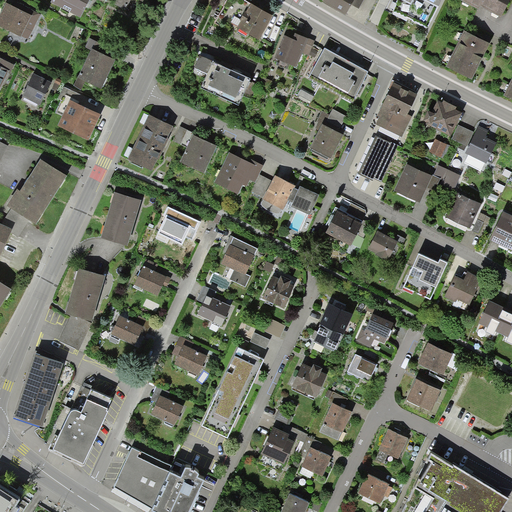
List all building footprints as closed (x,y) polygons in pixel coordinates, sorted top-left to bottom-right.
[(53,0),(52,3),(81,18),(90,0),(53,0)] [(132,0),(135,0),(143,3),(144,0),(106,0),(128,10),(132,0)] [(360,8),(364,0),(326,0),(325,3),(345,15),(352,4),(360,8)] [(391,0),(387,10),(429,31),(443,0),(391,0)] [(501,18),(510,0),(463,0),(462,3),(479,12),(481,8),(501,18)] [(0,17),(0,26),(29,41),(42,15),(17,2),(14,8),(7,4),(0,17)] [(259,41),(272,17),(250,5),(237,29),(259,41)] [(448,69),(473,80),(489,45),(465,33),(448,69)] [(275,59),(297,68),(308,40),(296,35),(294,41),(284,37),(275,59)] [(78,81),(101,92),(115,62),(99,55),(104,46),(91,40),(87,49),(91,51),(78,81)] [(352,102),(368,73),(360,69),(332,53),(325,50),(309,79),(352,102)] [(240,105),(251,80),(199,57),(193,71),(207,77),(202,89),(240,105)] [(0,90),(12,65),(0,59),(0,90)] [(260,82),(270,86),(275,74),(265,70),(260,82)] [(23,97),(41,105),(51,83),(33,75),(23,97)] [(408,115),(418,95),(396,84),(380,115),(383,116),(379,124),(402,136),(412,117),(408,115)] [(303,86),(299,93),(312,100),(316,93),(303,86)] [(427,125),(450,137),(462,113),(439,101),(427,125)] [(60,129),(89,141),(99,116),(70,104),(60,129)] [(333,109),(330,115),(324,127),(337,134),(346,116),(333,109)] [(310,150),(332,160),(343,136),(337,134),(324,127),(330,115),(322,111),(314,128),(320,130),(310,150)] [(129,161),(152,171),(171,127),(149,117),(129,161)] [(467,146),(474,132),(458,125),(452,139),(467,146)] [(467,154),(487,163),(496,144),(486,139),(489,132),(479,127),(467,154)] [(375,178),(381,181),(398,145),(375,135),(358,174),(374,181),(375,178)] [(182,163),(204,173),(216,147),(194,137),(182,163)] [(431,151),(442,155),(447,144),(435,139),(431,151)] [(0,162),(8,146),(0,142),(0,162)] [(215,184),(240,194),(246,179),(256,183),(263,166),(229,152),(215,184)] [(13,210),(38,224),(66,177),(42,163),(13,210)] [(395,192),(420,203),(426,190),(432,176),(407,165),(395,192)] [(439,184),(454,191),(461,176),(439,165),(434,175),(441,179),(439,184)] [(439,184),(441,179),(434,175),(433,175),(432,176),(426,190),(434,193),(439,184)] [(263,200),(282,210),(293,187),(275,177),(263,200)] [(293,208),(311,215),(318,196),(300,189),(293,208)] [(102,240),(127,247),(140,202),(115,195),(102,240)] [(470,227),(480,204),(457,195),(448,219),(470,227)] [(352,246),(363,222),(339,210),(327,234),(352,246)] [(491,241),(511,251),(511,216),(505,212),(491,241)] [(159,235),(184,245),(192,226),(167,216),(159,235)] [(0,256),(12,230),(0,225),(0,256)] [(389,261),(398,242),(378,233),(369,251),(389,261)] [(231,281),(245,287),(250,275),(246,274),(257,250),(232,240),(221,266),(235,272),(231,281)] [(432,300),(448,265),(439,262),(438,266),(418,258),(405,288),(432,300)] [(135,287),(159,297),(166,279),(143,269),(135,287)] [(60,341),(80,349),(91,323),(104,277),(78,271),(66,315),(72,318),(60,341)] [(468,309),(482,280),(467,273),(463,282),(455,278),(446,298),(468,309)] [(262,301),(285,310),(296,283),(273,274),(262,301)] [(0,308),(10,292),(0,285),(0,308)] [(198,317),(222,326),(229,307),(214,301),(218,292),(203,286),(198,297),(205,300),(198,317)] [(511,341),(511,313),(491,304),(480,327),(511,341)] [(312,345),(334,355),(352,317),(330,307),(312,345)] [(111,336),(135,347),(145,325),(121,314),(111,336)] [(393,329),(393,327),(368,316),(357,341),(372,348),(375,339),(386,344),(387,342),(393,329)] [(266,331),(281,337),(285,326),(270,320),(266,331)] [(267,347),(272,337),(257,329),(252,339),(267,347)] [(174,366),(197,377),(206,358),(191,350),(195,343),(182,337),(177,349),(181,351),(174,366)] [(264,357),(239,345),(202,424),(228,436),(264,357)] [(443,377),(452,357),(428,347),(419,368),(443,377)] [(369,384),(376,365),(354,357),(347,376),(369,384)] [(21,422),(46,428),(62,366),(37,359),(21,422)] [(316,400),(326,377),(302,366),(292,389),(316,400)] [(407,401),(430,411),(439,393),(415,382),(407,401)] [(54,451),(84,466),(112,402),(82,389),(54,451)] [(341,439),(353,413),(344,409),(349,398),(334,391),(329,402),(333,403),(321,430),(341,439)] [(152,416),(175,426),(183,408),(159,398),(152,416)] [(262,457),(285,466),(295,440),(272,431),(262,457)] [(380,451),(400,460),(408,440),(388,432),(380,451)] [(190,511),(206,478),(198,476),(199,472),(195,468),(186,468),(183,477),(170,472),(174,462),(134,444),(119,482),(155,503),(153,509),(159,511),(190,511)] [(496,511),(508,493),(430,448),(400,511),(496,511)] [(302,469),(322,478),(331,458),(311,449),(302,469)] [(358,495),(380,504),(388,484),(367,475),(358,495)] [(23,511),(28,505),(0,487),(0,511),(23,511)] [(305,511),(309,505),(290,496),(283,511),(305,511)]
